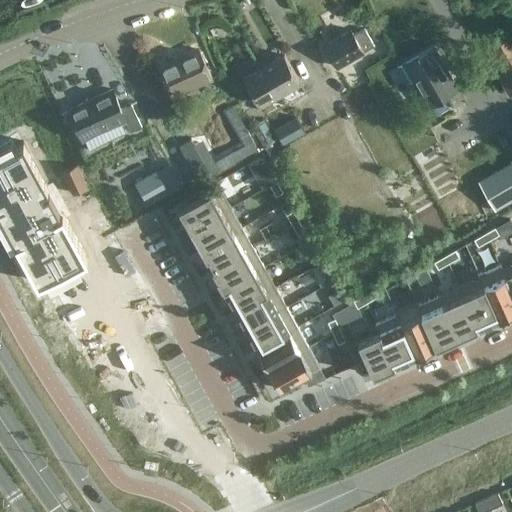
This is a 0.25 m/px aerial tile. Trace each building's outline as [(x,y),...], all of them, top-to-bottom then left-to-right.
[(364,51),(375,45),(365,27),(354,34),(351,29),(324,45),(337,67),(365,52),(364,51)] [(510,94),(511,92),(511,35),(489,49),(498,64),(494,67),(510,94)] [(402,62),(403,63),(399,65),(410,83),(413,81),(428,107),(459,89),(434,44),(402,62)] [(158,66),(173,97),(213,79),(199,48),(158,66)] [(280,93),(300,82),(284,53),(264,64),(280,93)] [(260,105),(280,93),(264,64),(243,75),(260,105)] [(112,88),(68,108),(83,140),(85,139),(89,148),(130,130),(131,130),(142,125),(132,102),(121,107),(112,88)] [(283,143),(304,132),(296,116),(275,127),(283,143)] [(198,180),(210,174),(191,138),(179,145),(198,180)] [(23,141),(0,153),(0,227),(10,246),(16,242),(38,282),(87,255),(62,211),(48,185),(23,141)] [(494,210),(511,199),(511,160),(477,181),(494,210)] [(73,194),(88,186),(77,163),(62,171),(73,194)] [(156,172),(135,183),(147,203),(167,192),(156,172)] [(277,181),(270,185),(276,195),(283,191),(277,181)] [(219,185),(179,208),(190,229),(231,206),(219,185)] [(231,206),(190,229),(201,249),(242,226),(231,206)] [(293,210),(286,214),(292,224),(299,220),(293,210)] [(299,220),(292,224),(298,235),(305,231),(299,220)] [(242,226),(201,249),(207,258),(205,259),(210,267),(211,266),(212,268),(253,246),(242,226)] [(495,227),(484,233),(488,240),(499,234),(495,227)] [(484,233),(474,239),(478,246),(488,240),(484,233)] [(310,240),(305,243),(313,258),(318,255),(310,240)] [(253,246),(212,268),(224,288),(264,266),(253,246)] [(455,249),(444,255),(448,262),(459,256),(455,249)] [(444,255),(434,261),(438,268),(448,262),(444,255)] [(322,261),(310,267),(315,278),(317,282),(318,282),(330,275),(322,260),(322,261)] [(500,263),(499,264),(511,292),(511,261),(501,266),(500,263)] [(511,292),(499,264),(478,273),(499,319),(511,312),(511,292)] [(264,266),(224,288),(235,308),(275,286),(264,266)] [(425,266),(415,272),(421,283),(431,277),(425,266)] [(479,277),(459,286),(478,328),(499,319),(478,273),(477,273),(479,277)] [(275,286),(235,308),(246,328),(286,306),(275,286)] [(459,286),(438,295),(457,337),(478,328),(459,286)] [(374,288),(364,294),(368,301),(378,295),(375,289),(374,288)] [(364,294),(353,300),(357,307),(368,301),(364,294)] [(417,300),(416,301),(436,347),(457,337),(438,295),(418,304),(417,300)] [(416,301),(395,310),(415,356),(436,347),(416,301)] [(286,306),(246,328),(257,348),(298,325),(286,306)] [(396,314),(376,323),(395,365),(415,356),(395,310),(394,310),(396,314)] [(335,318),(327,321),(332,332),(340,329),(335,318)] [(358,341),(347,346),(356,364),(366,359),(373,375),(395,365),(376,323),(375,323),(379,332),(358,341)] [(298,325),(257,348),(268,368),(309,345),(298,325)] [(340,329),(332,332),(337,343),(345,340),(340,329)] [(309,345),(268,368),(280,389),(303,376),(308,386),(325,378),(319,367),(320,366),(309,345)] [(498,493),(486,498),(491,508),(502,503),(498,493)] [(486,498),(475,503),(479,511),(481,511),(491,508),(486,498)]
